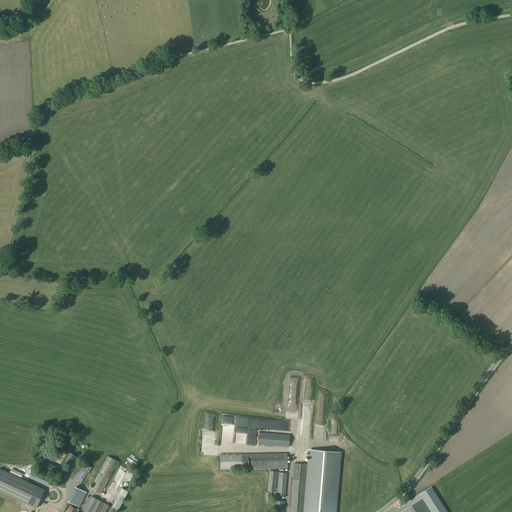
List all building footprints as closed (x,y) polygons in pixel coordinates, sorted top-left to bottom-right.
[(218,445),(231,446),(233,427),(287,431),(288,421),(231,417),(231,415),(221,415),(218,445)] [(61,452),(70,434),(74,427),(69,425),(66,431),(56,449),(61,452)] [(57,440),(56,437),(55,437),(57,434),(54,432),(53,435),(52,435),(50,436),(46,444),(47,447),(50,448),(53,447),(57,440)] [(260,432),(259,444),(289,447),(290,435),(260,432)] [(303,511),(334,511),(339,454),(309,451),(303,511)] [(220,454),(220,470),(287,468),(287,453),(220,454)] [(77,458),(71,454),(66,463),(72,466),(77,458)] [(104,457),(89,490),(100,495),(115,462),(104,457)] [(437,465),(442,459),(438,457),(434,463),(437,465)] [(44,460),(40,470),(53,476),(57,467),(44,460)] [(303,511),(307,464),(294,463),(289,511),(303,511)] [(115,492),(123,467),(117,465),(109,490),(115,492)] [(81,466),(73,481),(79,485),(88,470),(81,466)] [(0,491),(36,509),(36,508),(45,490),(0,468),(0,491)] [(28,477),(47,486),(50,479),(32,470),(28,477)] [(90,471),(84,484),(87,486),(94,473),(90,471)] [(278,472),(269,471),(267,492),(275,493),(275,488),(276,488),(278,472)] [(287,473),(278,472),(277,489),(275,488),(274,496),(277,496),(285,496),(287,473)] [(67,501),(79,507),(87,493),(75,487),(67,501)] [(401,511),(445,511),(429,487),(420,494),(422,499),(401,511)] [(117,511),(118,511),(91,496),(82,511),(117,511)] [(283,511),(285,501),(275,500),(274,511),(283,511)]
